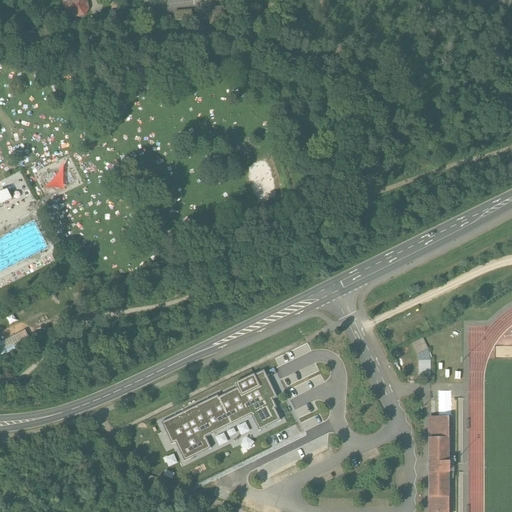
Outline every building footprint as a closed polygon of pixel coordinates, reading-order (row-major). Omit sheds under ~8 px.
[(82,0),(75,0),(64,3),(67,19),(84,16),(88,10),(87,3),(82,0)] [(234,8),(208,9),(209,26),(235,24),(234,8)] [(192,11),(175,12),(175,21),(193,20),(192,11)] [(123,12),(110,13),(111,23),(124,22),(123,12)] [(14,199),(10,190),(0,193),(0,196),(3,204),(14,199)] [(423,339),(412,344),(418,355),(419,361),(418,380),(431,381),(431,362),(428,350),(423,339)] [(218,396),(161,423),(172,445),(175,443),(184,462),(211,449),(206,438),(251,416),(259,432),(281,421),(275,409),(277,408),(273,400),(277,398),(264,371),(255,376),(254,375),(235,384),(238,389),(219,398),(218,396)] [(453,511),(453,421),(428,421),(429,511),(453,511)]
